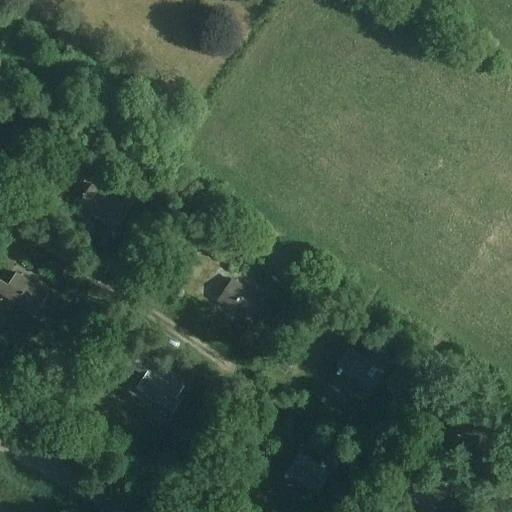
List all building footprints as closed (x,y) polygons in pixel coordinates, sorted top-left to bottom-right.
[(124,203),(94,182),(81,202),(111,223),(124,203)] [(48,293),(17,273),(9,284),(2,280),(0,282),(0,290),(34,314),(48,293)] [(253,293),(233,279),(220,299),(250,320),(263,300),(267,294),(257,287),(253,293)] [(296,372),(307,350),(296,344),(284,366),(296,372)] [(335,377),(365,398),(386,367),(371,357),(368,362),(349,349),(338,365),(341,367),(338,371),(339,371),(335,377)] [(172,412),(181,399),(177,396),(184,385),(153,364),(147,373),(153,378),(144,392),(172,412)] [(334,478),(304,457),(291,476),(321,497),(334,478)] [(461,503),(459,481),(414,485),(416,507),(461,503)] [(183,502),(178,511),(187,511),(191,507),(183,502)]
